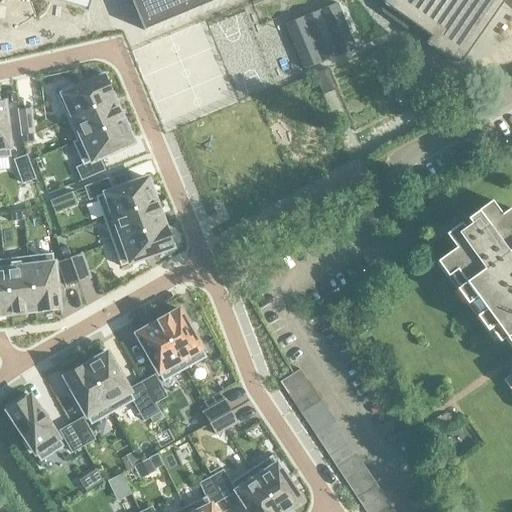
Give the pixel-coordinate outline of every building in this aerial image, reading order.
[(60,0),(61,0),(88,8),(87,11),(89,11),(92,0),(129,0),(143,30),(215,0),(60,0)] [(383,0),(382,3),(381,4),(380,6),(380,8),(381,9),(381,11),(382,12),(384,14),(388,7),(429,36),(425,43),(450,61),(451,62),(453,62),(455,63),(458,62),(460,61),(461,60),(463,59),(464,56),(503,0),(383,0)] [(336,3),(285,24),(304,69),(338,56),(332,40),(349,33),(336,3)] [(422,63),(386,81),(400,110),(437,92),(422,63)] [(327,68),(313,74),(322,95),(336,88),(327,68)] [(104,73),(59,93),(70,117),(113,98),(112,95),(114,94),(104,73)] [(113,98),(70,117),(80,140),(123,121),(113,98)] [(0,149),(10,148),(4,100),(0,100),(0,149)] [(33,134),(30,108),(18,110),(22,143),(33,142),(33,134)] [(123,121),(80,140),(74,143),(85,166),(100,160),(134,144),(123,121)] [(27,156),(14,161),(23,185),(35,181),(27,156)] [(85,166),(77,170),(82,181),(105,171),(100,160),(85,166)] [(112,190),(104,193),(112,217),(155,201),(146,178),(112,190)] [(108,180),(84,188),(88,199),(104,193),(112,190),(108,180)] [(409,199),(425,190),(419,182),(404,190),(409,199)] [(445,233),(446,235),(455,248),(435,261),(447,276),(456,270),(465,282),(456,289),(467,304),(476,298),(485,310),(476,316),(487,331),(495,325),(511,346),(511,372),(504,379),(511,390),(511,229),(511,228),(511,211),(509,208),(500,214),(491,200),(465,219),(468,223),(462,228),(459,223),(445,233)] [(155,201),(112,217),(120,239),(163,224),(155,201)] [(163,224),(120,239),(129,263),(131,262),(132,266),(143,262),(141,258),(173,247),(166,226),(164,227),(163,224)] [(69,258),(71,257),(67,246),(59,249),(63,260),(57,262),(66,286),(78,282),(69,258)] [(69,258),(78,282),(89,278),(81,254),(71,257),(69,258)] [(53,263),(28,266),(34,311),(37,311),(37,312),(59,310),(53,263)] [(28,266),(4,269),(10,314),(34,311),(28,266)] [(0,315),(10,314),(4,269),(0,269),(0,315)] [(167,314),(156,320),(184,370),(206,357),(179,310),(167,316),(167,314)] [(156,322),(135,334),(162,382),(184,370),(156,320),(155,321),(156,322)] [(106,352),(85,365),(112,412),(133,400),(106,352)] [(81,365),(62,375),(90,425),(112,412),(85,365),(82,366),(81,365)] [(287,391),(306,378),(300,369),(281,381),(287,391)] [(306,378),(287,391),(294,401),(313,389),(306,378)] [(157,379),(145,385),(155,406),(168,400),(157,379)] [(145,385),(129,394),(141,415),(155,406),(145,385)] [(313,389),(294,401),(301,412),(320,399),(313,389)] [(23,398),(5,410),(26,441),(23,443),(29,453),(32,450),(40,462),(63,446),(29,396),(24,399),(23,398)] [(320,399),(301,412),(308,422),(327,410),(320,399)] [(224,400),(202,412),(208,424),(231,411),(224,400)] [(327,410),(308,422),(315,433),(334,420),(327,410)] [(231,411),(208,424),(215,435),(237,422),(231,411)] [(86,420),(73,428),(83,448),(98,439),(86,420)] [(334,420),(315,433),(322,444),(341,431),(334,420)] [(75,428),(56,439),(67,458),(83,448),(75,428)] [(341,431),(322,444),(328,454),(348,441),(341,431)] [(348,441),(328,454),(335,464),(355,451),(348,441)] [(355,451),(335,464),(342,475),(362,462),(355,451)] [(271,456),(250,469),(278,511),(284,511),(301,501),(283,475),(287,472),(281,463),(277,465),(271,456)] [(362,462),(342,475),(349,485),(369,473),(362,462)] [(278,511),(250,469),(230,483),(235,492),(248,511),(278,511)] [(221,470),(210,477),(223,499),(235,492),(230,483),(221,470)] [(369,473),(349,485),(356,496),(376,483),(369,473)] [(210,477),(199,483),(205,496),(210,506),(223,499),(210,477)] [(376,483),(356,496),(363,507),(383,495),(376,483)] [(383,495),(363,507),(366,511),(377,511),(390,504),(383,495)] [(205,496),(183,507),(185,511),(213,511),(210,506),(205,496)]
